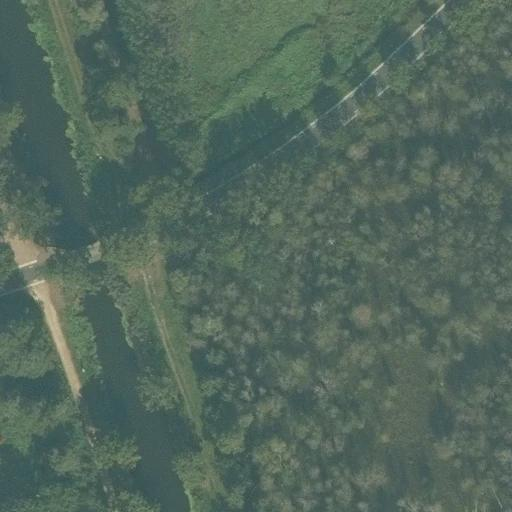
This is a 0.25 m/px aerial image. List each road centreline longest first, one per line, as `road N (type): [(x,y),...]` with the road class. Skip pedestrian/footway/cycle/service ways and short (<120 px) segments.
road 1 (tertiary): [(0,285),(153,231),(255,177),(372,91),(468,0)]
road 2 (track): [(52,0),(223,511)]
road 3 (track): [(113,511),(0,145)]
